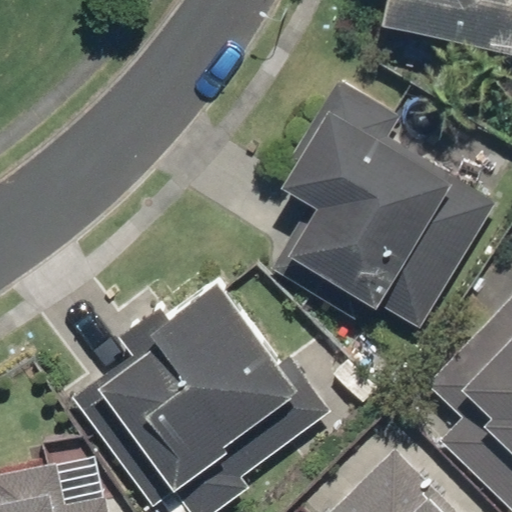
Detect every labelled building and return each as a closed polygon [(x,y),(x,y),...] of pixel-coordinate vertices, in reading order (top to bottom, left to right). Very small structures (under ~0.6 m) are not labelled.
[(511,0),(397,0),(396,5),(511,30),(511,0)] [(462,173),(468,162),(396,123),(405,106),(342,71),(290,163),(321,181),(277,260),(381,318),(389,304),(446,336),(511,216),(511,213),(496,204),(501,194),(462,173)] [(324,382),(236,260),(185,297),(177,286),(131,319),(146,340),(82,387),(163,499),(166,496),(177,511),(215,511),(268,474),(243,440),(324,382)] [(446,424),(511,490),(511,293),(435,371),(467,403),(446,424)] [(402,438),(321,511),(479,511),(440,469),(435,474),(402,438)] [(76,511),(64,457),(0,471),(0,511),(103,511),(101,505),(76,511)]
